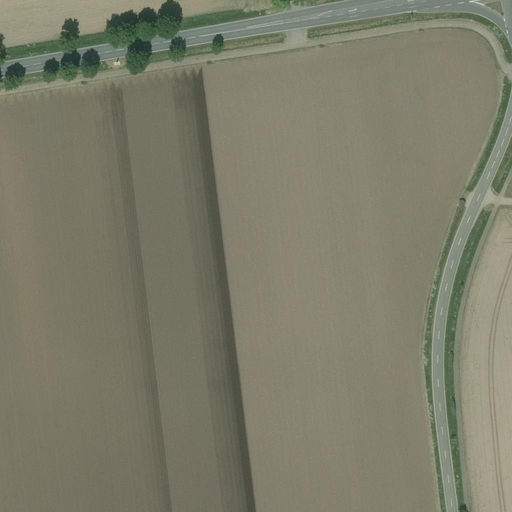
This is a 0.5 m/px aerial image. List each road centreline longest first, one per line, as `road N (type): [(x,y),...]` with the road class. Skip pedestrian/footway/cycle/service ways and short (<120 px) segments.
road 1 (primary): [(419,0),(0,70)]
road 2 (secondary): [(452,511),(437,390),(439,318),(455,250),(511,112)]
